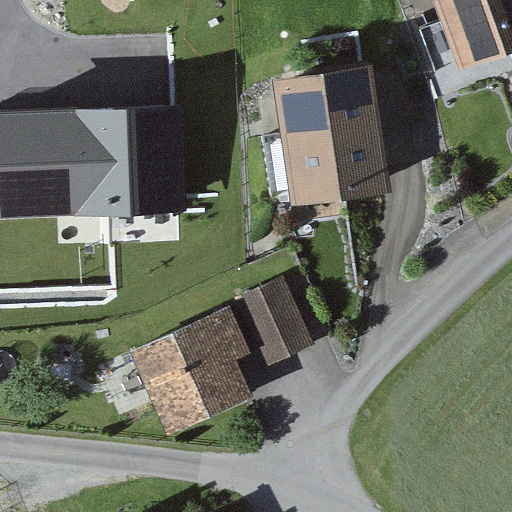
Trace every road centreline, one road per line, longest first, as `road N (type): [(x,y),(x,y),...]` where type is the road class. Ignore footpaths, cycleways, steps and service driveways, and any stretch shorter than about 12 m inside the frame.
road 1 (unclassified): [(340,511),(299,487),(0,448)]
road 2 (track): [(299,487),(337,414),(417,319),(511,242)]
